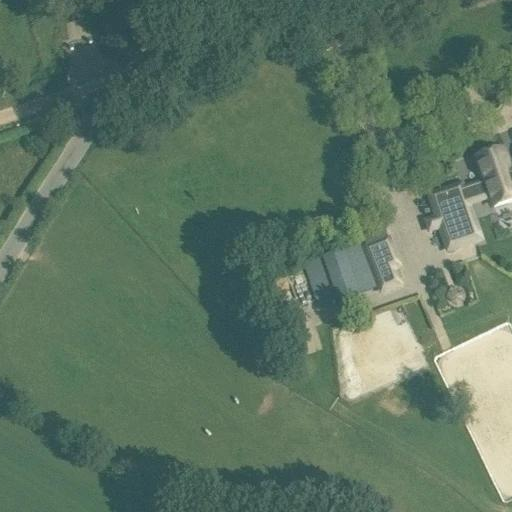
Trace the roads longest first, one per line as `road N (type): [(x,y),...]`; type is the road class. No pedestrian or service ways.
road 1 (unclassified): [(0,263),(114,80),(348,0)]
road 2 (track): [(0,116),(114,80),(74,0)]
